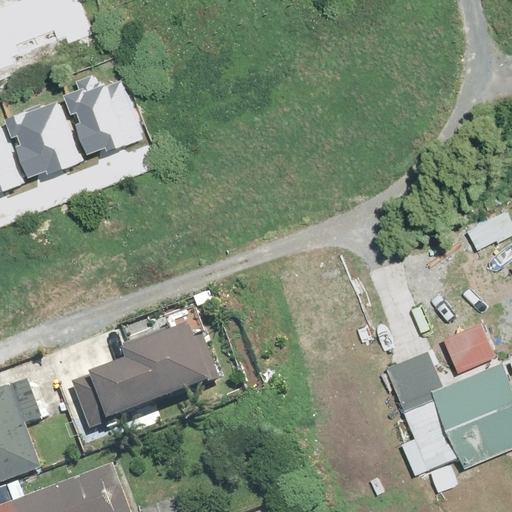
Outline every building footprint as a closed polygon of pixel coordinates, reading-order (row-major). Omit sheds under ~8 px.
[(32,0),(0,11),(0,75),(23,68),(20,61),(75,42),(77,48),(103,38),(89,0),(32,0)] [(74,126),(86,156),(106,148),(108,153),(144,138),(120,79),(90,91),(88,87),(64,97),(71,114),(76,112),(81,123),(74,126)] [(12,150),(25,180),(44,172),(46,177),(82,162),(58,103),(28,115),(26,111),(2,121),(9,138),(14,136),(19,147),(12,150)] [(0,193),(24,184),(1,125),(0,125),(0,193)] [(67,391),(87,442),(223,391),(196,320),(121,349),(128,368),(67,391)] [(511,369),(509,361),(449,386),(434,351),(392,369),(436,470),(466,457),(471,468),(511,450),(511,369)] [(0,487),(46,470),(29,423),(45,417),(32,383),(0,395),(0,487)] [(133,511),(117,468),(0,511),(133,511)]
